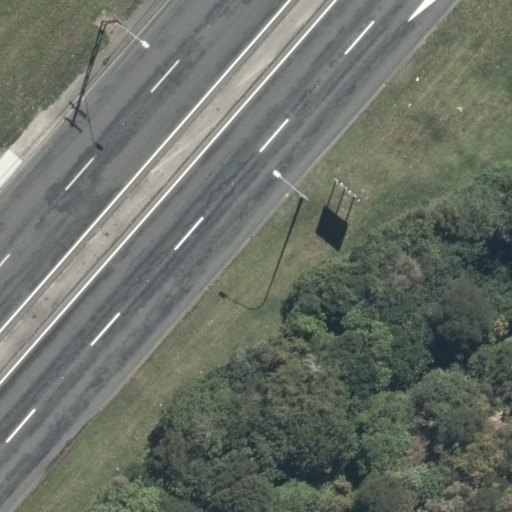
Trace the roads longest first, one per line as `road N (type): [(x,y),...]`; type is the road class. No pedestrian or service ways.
road 1 (secondary): [(373,0),(0,418)]
road 2 (secondary): [(0,246),(217,0)]
